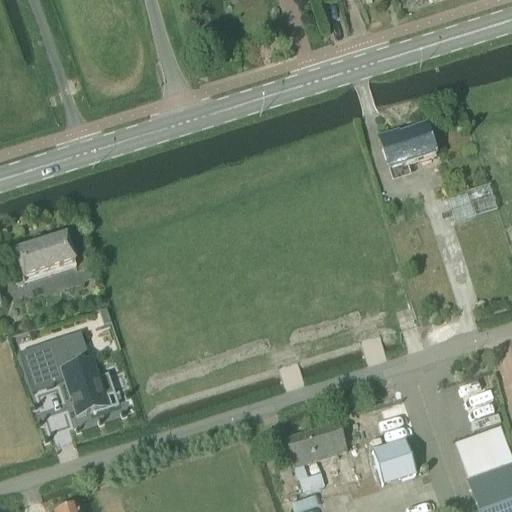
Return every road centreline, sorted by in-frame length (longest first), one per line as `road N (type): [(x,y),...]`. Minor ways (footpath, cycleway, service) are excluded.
road 1 (tertiary): [(0,181),(511,18)]
road 2 (unclassified): [(0,489),(511,330)]
